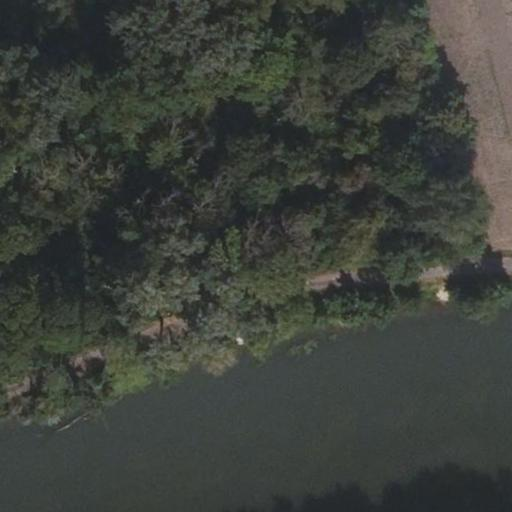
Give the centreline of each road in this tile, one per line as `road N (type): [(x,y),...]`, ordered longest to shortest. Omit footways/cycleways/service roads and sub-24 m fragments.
road 1 (track): [(0,392),(291,288),(511,267)]
road 2 (track): [(48,72),(339,283)]
